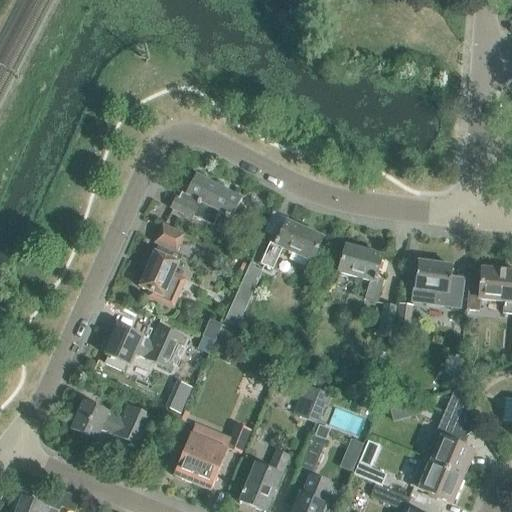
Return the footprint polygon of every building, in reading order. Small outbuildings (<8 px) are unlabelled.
[(170,209),(172,210),(165,224),(171,227),(178,213),(192,220),(194,217),(212,227),(219,214),(232,221),(242,202),(195,177),(185,196),(187,197),(184,203),(176,198),(170,209)] [(149,297),(169,306),(173,304),(182,284),(180,280),(172,276),(177,263),(179,264),(182,256),(177,254),(184,236),(162,226),(154,244),(159,246),(156,253),(154,253),(139,287),(151,293),(149,297)] [(320,242),(285,226),(278,241),(272,239),(261,265),(272,270),(281,250),(311,264),(320,242)] [(367,283),(362,300),(374,304),(381,281),(373,280),(380,258),(345,247),(337,273),(367,283)] [(245,275),(248,267),(242,264),(238,272),(245,275)] [(417,264),(414,292),(412,306),(463,311),(466,282),(451,281),(453,268),(417,264)] [(234,328),(237,330),(262,273),(249,267),(223,324),(234,328)] [(468,281),(466,311),(478,312),(479,303),(479,300),(504,303),(503,305),(502,315),(511,315),(511,273),(483,270),(481,282),(468,281)] [(385,339),(393,308),(382,305),(374,336),(385,339)] [(407,342),(412,308),(399,306),(394,340),(407,342)] [(216,338),(223,321),(211,316),(204,333),(216,338)] [(212,349),(223,353),(234,328),(223,324),(212,349)] [(108,357),(104,366),(123,374),(127,366),(130,367),(137,353),(148,358),(147,362),(169,372),(184,339),(157,327),(150,342),(143,339),(144,338),(117,326),(104,356),(108,357)] [(208,355),(210,351),(213,343),(202,338),(197,350),(208,355)] [(382,367),(387,355),(371,349),(367,359),(373,361),(372,363),(382,367)] [(374,384),(379,370),(366,366),(361,380),(374,384)] [(455,372),(444,371),(442,389),(454,390),(455,372)] [(176,383),(165,409),(180,416),(191,390),(176,383)] [(293,416),(317,426),(329,396),(305,386),(293,416)] [(466,400),(475,395),(470,386),(461,392),(466,400)] [(437,453),(432,464),(464,478),(475,452),(464,448),(468,439),(467,436),(480,428),(458,393),(456,393),(430,450),(437,453)] [(511,401),(505,400),(502,422),(511,423),(511,401)] [(84,402),(70,432),(96,443),(102,430),(114,435),(113,437),(142,449),(155,419),(127,406),(120,420),(108,415),(109,413),(84,402)] [(407,406),(410,417),(420,414),(417,403),(407,406)] [(163,419),(174,424),(178,416),(167,411),(163,419)] [(173,478),(211,493),(222,465),(227,451),(226,451),(226,449),(241,455),(250,431),(236,425),(229,440),(194,427),(190,437),(185,450),(173,478)] [(318,426),(314,437),(325,442),(330,430),(318,426)] [(311,471),(314,465),(324,443),(311,437),(299,466),(311,471)] [(238,504),(257,511),(263,511),(283,468),(287,457),(276,451),(267,470),(255,465),(238,504)] [(353,476),(375,486),(399,495),(404,484),(386,476),(387,476),(367,468),(372,458),(361,453),(356,463),(359,465),(353,476)] [(419,474),(414,488),(453,504),(464,478),(432,464),(426,477),(419,474)] [(291,511),(321,511),(332,486),(309,476),(301,495),(299,494),(291,511)] [(411,499),(399,495),(375,486),(370,499),(400,511),(405,511),(410,500),(411,499)] [(58,511),(22,497),(15,511),(58,511)]
